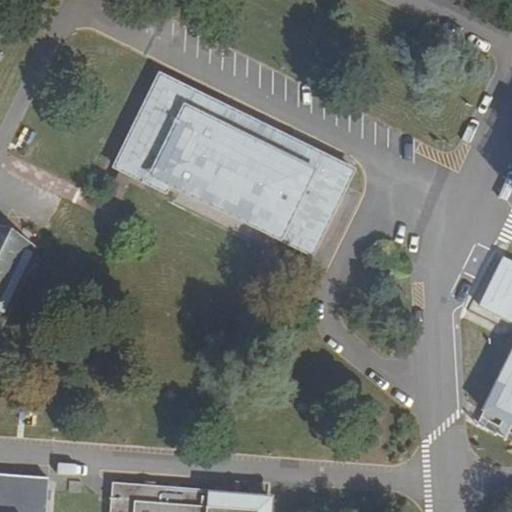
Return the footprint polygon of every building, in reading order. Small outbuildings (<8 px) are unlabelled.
[(351,171),(301,148),(294,163),(217,125),(225,110),(160,79),(116,168),(165,192),(169,185),(172,186),(311,254),(313,249),(316,244),(308,240),(339,176),(346,180),(351,171)] [(294,163),(301,148),(225,110),(217,125),(294,163)] [(308,240),(316,244),(341,191),(346,180),(339,176),(308,240)] [(0,316),(31,255),(0,238),(0,316)] [(481,307),(511,322),(511,356),(485,411),(511,424),(511,264),(503,260),(481,307)] [(0,474),(0,511),(45,511),(48,478),(0,474)] [(111,484),(109,511),(264,511),(266,496),(111,484)]
